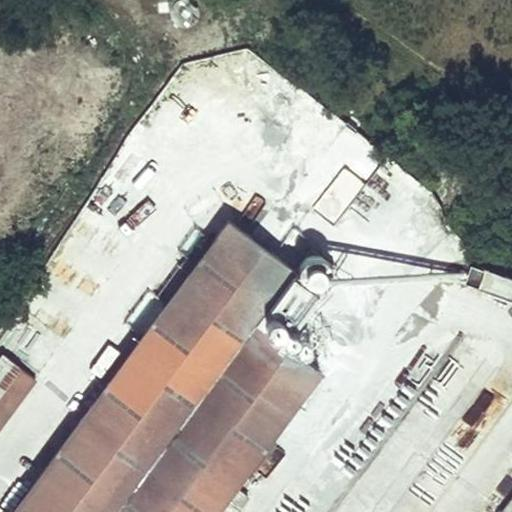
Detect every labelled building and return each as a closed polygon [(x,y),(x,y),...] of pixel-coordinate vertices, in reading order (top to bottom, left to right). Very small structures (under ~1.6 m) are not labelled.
[(321,368),(257,322),(297,267),(230,218),(190,273),(181,266),(163,289),(172,297),(109,378),(100,372),(74,407),(83,416),(11,511),(237,511),(249,497),(235,485),(321,368)] [(340,268),(314,250),(302,270),(328,287),(340,268)] [(471,271),(511,286),(511,267),(478,255),(471,271)] [(0,355),(0,427),(54,355),(28,334),(8,359),(1,354),(0,355)] [(488,376),(461,429),(483,440),(510,388),(488,376)] [(511,511),(511,500),(503,511),(511,511)]
